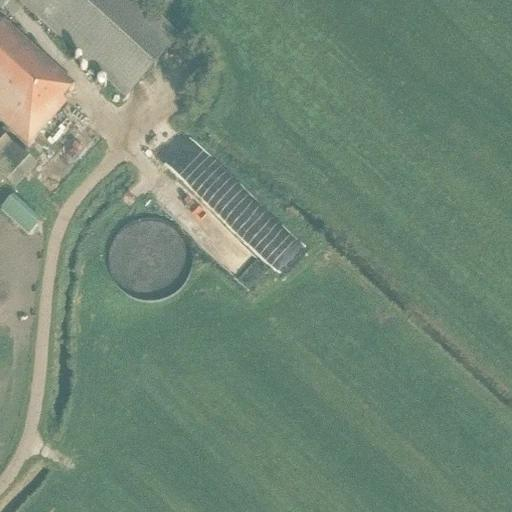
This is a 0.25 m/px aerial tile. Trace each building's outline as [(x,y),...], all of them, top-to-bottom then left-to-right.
[(15,0),(124,100),(153,69),(179,40),(135,0),(15,0)] [(0,26),(0,124),(24,148),(65,105),(60,101),(71,89),(2,23),(0,26)] [(0,158),(11,146),(0,136),(0,158)] [(36,169),(11,146),(0,158),(0,179),(14,193),(36,169)] [(11,197),(1,207),(30,234),(40,223),(11,197)] [(160,222),(149,220),(138,222),(128,226),(119,233),(113,241),(108,251),(107,262),(108,273),(113,283),(119,292),(128,299),(138,303),(149,304),(160,303),(170,299),(179,292),(185,283),(190,273),(191,262),(190,251),(185,241),(179,233),(170,226),(160,222)] [(220,263),(251,289),(269,268),(238,242),(220,263)]
